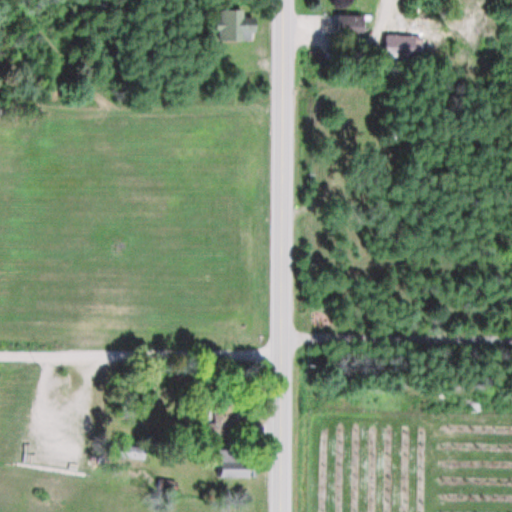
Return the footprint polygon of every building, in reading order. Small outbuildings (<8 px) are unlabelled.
[(227,9),(222,37),(252,42),(257,14),(227,9)] [(364,15),(337,15),(337,37),(364,37),(364,15)] [(419,59),(419,35),(384,35),(384,59),(419,59)] [(369,152),(381,152),(381,114),(369,114),(369,152)] [(227,427),(233,427),(233,396),(209,396),(209,436),(227,435),(227,427)] [(216,477),(244,477),(244,462),(216,462),(216,477)]
